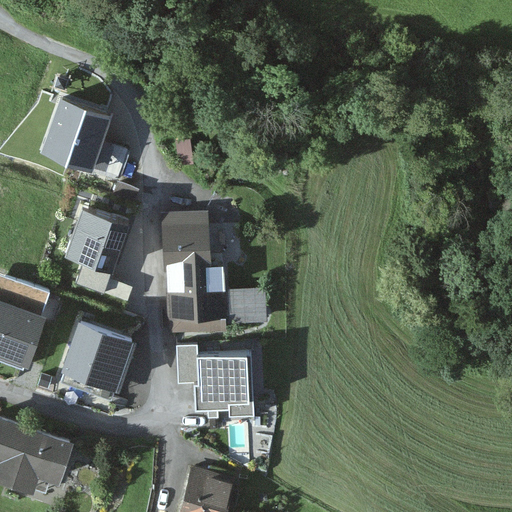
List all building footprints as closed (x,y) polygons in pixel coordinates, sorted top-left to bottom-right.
[(58,94),(39,149),(89,166),(108,110),(58,94)] [(76,204),(55,264),(113,284),(135,225),(76,204)] [(170,269),(170,332),(230,332),(229,294),(229,268),(170,269)] [(267,294),(229,294),(230,332),(268,331),(267,294)] [(76,315),(58,367),(116,388),(134,336),(76,315)] [(195,383),(195,353),(196,342),(176,342),(177,383),(195,383)] [(195,383),(196,409),(253,409),(253,353),(195,353),(195,383)] [(0,486),(32,498),(35,488),(58,497),(76,448),(0,419),(0,486)] [(183,511),(231,511),(233,504),(187,495),(183,511)]
